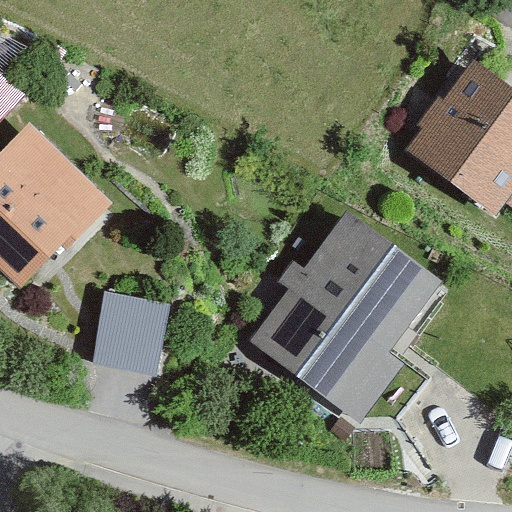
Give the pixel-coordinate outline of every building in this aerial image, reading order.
[(0,115),(3,118),(31,84),(0,58),(0,115)] [(511,92),(471,63),(401,161),(493,226),(501,214),(511,222),(511,92)] [(103,212),(25,135),(0,160),(0,286),(16,301),(103,212)] [(436,291),(342,221),(300,276),(290,269),(273,291),(283,299),(244,351),(353,432),(398,372),(383,361),(436,291)] [(104,283),(97,356),(168,363),(175,290),(104,283)]
